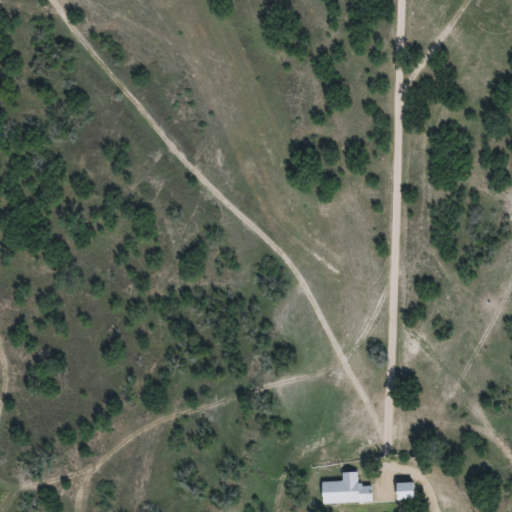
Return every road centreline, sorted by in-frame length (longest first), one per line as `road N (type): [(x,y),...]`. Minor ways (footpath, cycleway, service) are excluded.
road 1 (residential): [(362,404),(382,384),(399,0)]
road 2 (residential): [(362,404),(329,451),(295,437),(289,398),(310,349),(387,269)]
